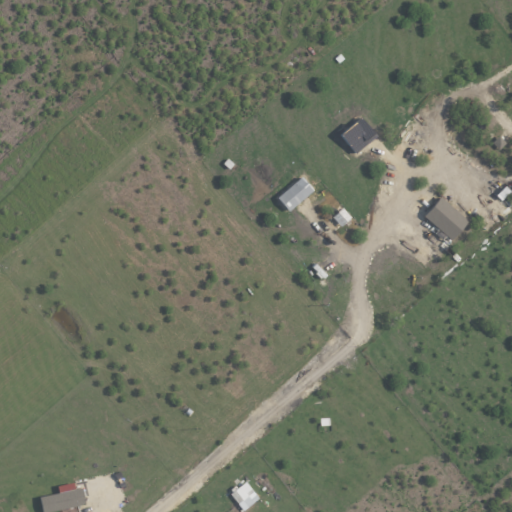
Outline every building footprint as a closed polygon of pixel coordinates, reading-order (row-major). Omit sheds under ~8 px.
[(374,135),(359,116),(337,134),(352,152),(374,135)] [(312,190),(300,176),(276,197),(288,211),(312,190)] [(451,239),(467,220),(438,197),(422,216),(451,239)] [(350,217),(341,207),(331,217),(340,227),(350,217)] [(41,511),(39,500),(58,497),(57,490),(74,487),(75,493),(79,493),(83,509),(67,511),(41,511)]
